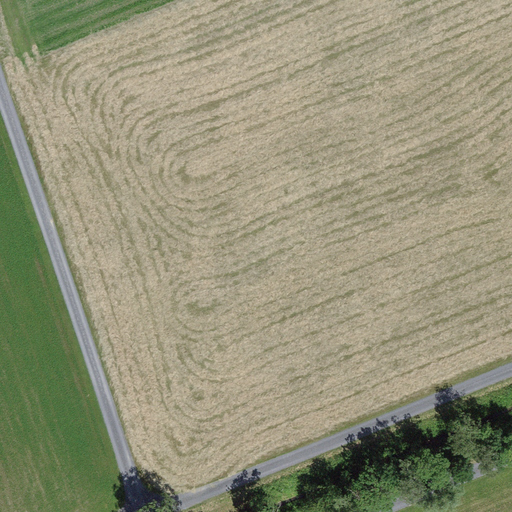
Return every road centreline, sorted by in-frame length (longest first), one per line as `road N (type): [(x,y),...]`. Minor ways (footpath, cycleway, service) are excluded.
road 1 (track): [(0,97),(140,511)]
road 2 (track): [(511,355),(126,511)]
road 3 (track): [(376,511),(511,455)]
